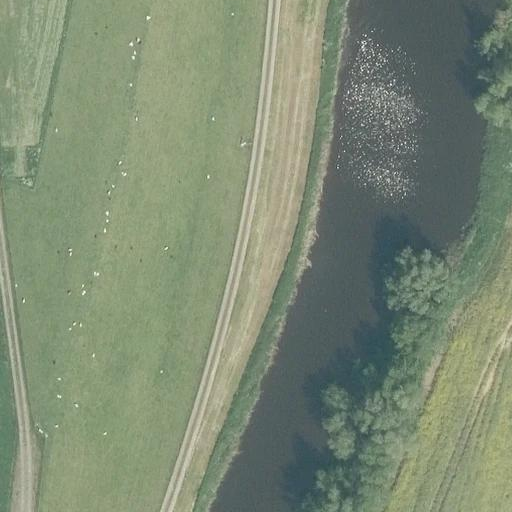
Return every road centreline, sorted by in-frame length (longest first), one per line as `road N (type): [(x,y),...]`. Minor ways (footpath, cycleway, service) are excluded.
road 1 (track): [(274,0),(248,205),(204,387),(163,511)]
road 2 (track): [(0,250),(23,511)]
